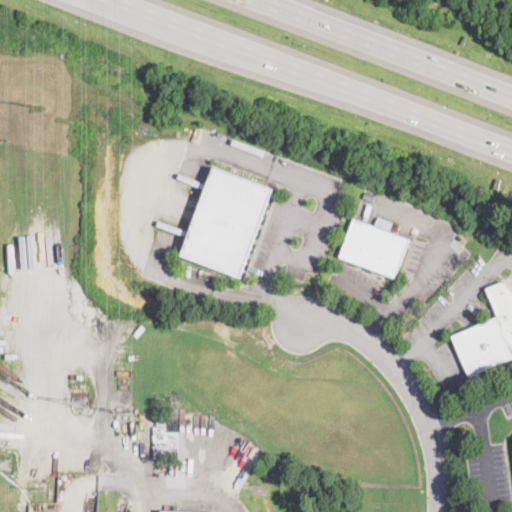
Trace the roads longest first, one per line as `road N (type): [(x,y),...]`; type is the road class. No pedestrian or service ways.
road 1 (motorway): [(114,0),(511,149)]
road 2 (residential): [(437,511),(428,427),(408,382),(365,337),(333,320),(298,319)]
road 3 (motorway): [(511,92),(262,0)]
